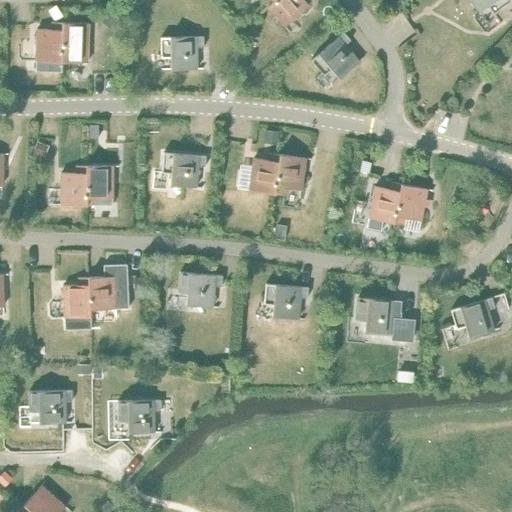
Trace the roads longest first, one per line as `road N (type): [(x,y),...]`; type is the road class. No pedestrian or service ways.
road 1 (residential): [(0,246),(455,273),(477,255),(504,211),(504,167)]
road 2 (residential): [(0,110),(324,120),(394,134)]
road 3 (residential): [(355,0),(398,74),(394,134)]
road 4 (residential): [(0,461),(90,462),(123,482)]
